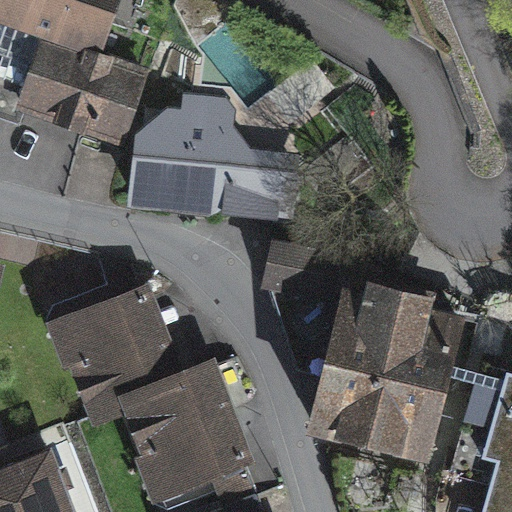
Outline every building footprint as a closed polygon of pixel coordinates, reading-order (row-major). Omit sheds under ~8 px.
[(103,60),(122,0),(0,0),(0,26),(42,40),(103,60)] [(103,60),(42,40),(16,115),(126,153),(152,69),(110,57),(109,61),(103,60)] [(170,111),(137,141),(129,210),(290,230),(299,157),(248,152),(236,130),(235,101),(184,95),(183,111),(170,111)] [(306,443),(431,469),(470,312),(433,304),(435,298),(383,286),(387,269),(272,243),(262,294),(272,297),(299,372),(322,377),(306,443)] [(150,286),(46,327),(65,376),(71,373),(94,431),(125,419),(118,401),(185,375),(150,286)] [(185,375),(118,401),(125,419),(142,461),(137,463),(149,495),(211,471),(223,500),(255,488),(248,469),(257,466),(217,363),(185,375)] [(511,511),(511,378),(506,377),(504,386),(476,380),(450,478),(493,490),(486,511),(511,511)] [(73,511),(51,453),(0,475),(0,511),(73,511)]
